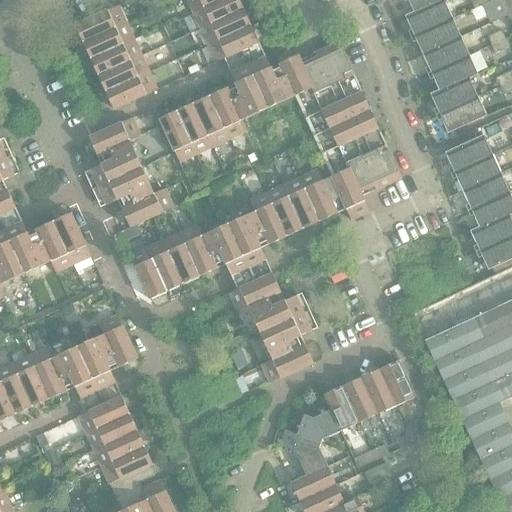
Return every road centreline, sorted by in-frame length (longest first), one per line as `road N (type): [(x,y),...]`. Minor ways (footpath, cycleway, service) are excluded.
road 1 (residential): [(221,511),(153,346),(61,166),(69,131),(24,27)]
road 2 (residential): [(404,330),(359,236),(438,195),(356,3),(292,31),(278,0)]
road 3 (residential): [(243,511),(290,388),(404,330)]
road 4 (residential): [(435,511),(418,472),(435,394),(404,330)]
